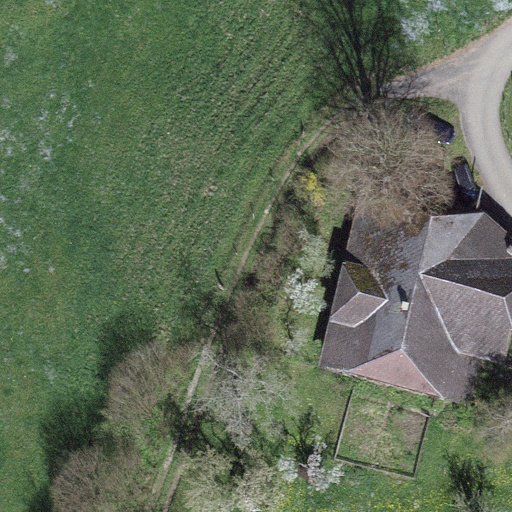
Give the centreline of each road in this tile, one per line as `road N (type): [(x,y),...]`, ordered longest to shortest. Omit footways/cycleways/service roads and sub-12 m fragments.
road 1 (track): [(157,511),(240,262),(302,149),(390,83),(482,88)]
road 2 (unclassified): [(511,38),(482,88),(483,132),(511,197)]
